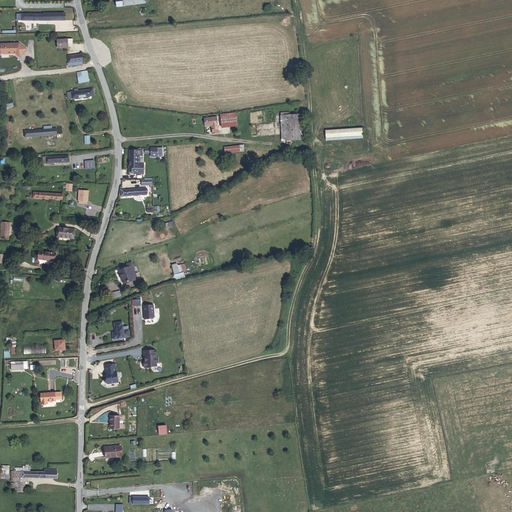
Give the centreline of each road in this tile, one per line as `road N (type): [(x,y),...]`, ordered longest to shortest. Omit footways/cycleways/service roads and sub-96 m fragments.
road 1 (track): [(294,0),(317,224),(287,344),(278,354),(81,406)]
road 2 (unclassified): [(78,511),(88,276),(118,149),(77,0)]
